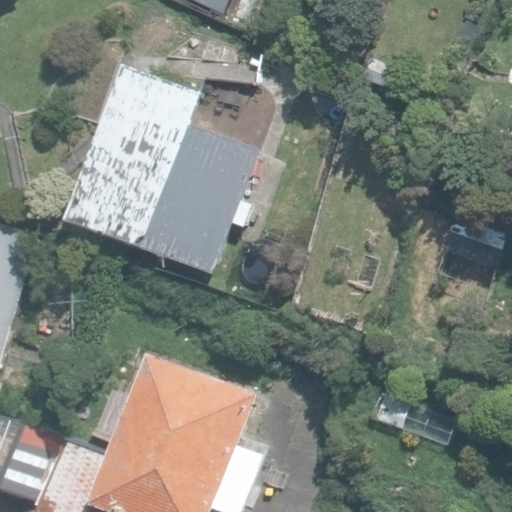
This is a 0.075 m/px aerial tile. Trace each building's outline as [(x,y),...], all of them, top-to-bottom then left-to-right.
[(203,0),(230,12),(235,0),(203,0)] [(150,246),(222,272),(232,246),(268,150),(198,124),(210,94),(134,65),(77,219),(150,246)] [(449,248),(498,265),(505,246),(509,235),(460,218),(450,246),(449,248)] [(0,375),(37,246),(41,231),(0,219),(0,375)] [(452,361),(502,372),(508,342),(459,332),(452,361)] [(101,500),(132,511),(217,511),(228,484),(241,489),(251,463),(238,458),(262,394),(155,354),(101,500)] [(42,511),(94,511),(115,454),(67,438),(42,511)]
